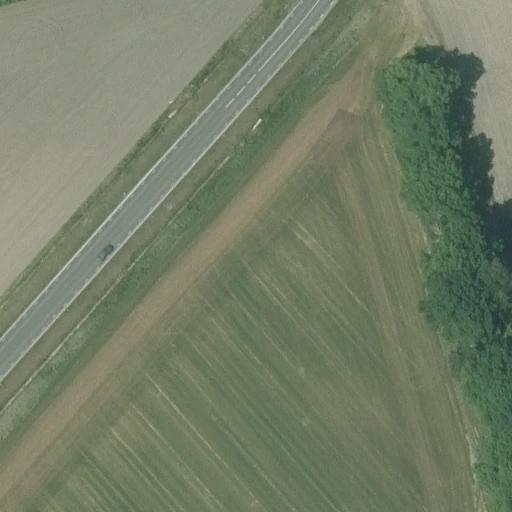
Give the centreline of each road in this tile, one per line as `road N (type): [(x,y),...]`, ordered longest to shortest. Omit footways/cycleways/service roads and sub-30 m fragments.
road 1 (secondary): [(0,358),(318,0)]
road 2 (track): [(511,366),(487,294),(458,129),(411,0)]
